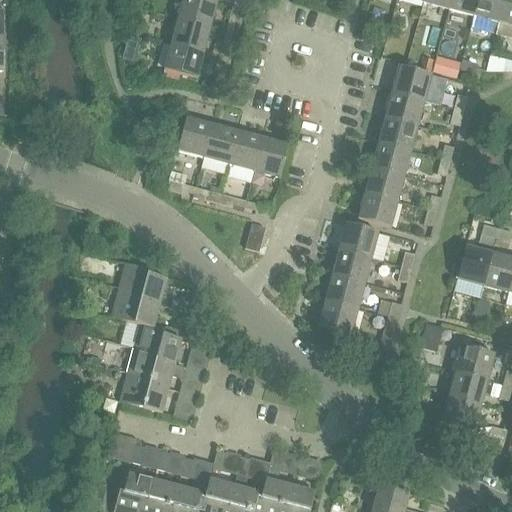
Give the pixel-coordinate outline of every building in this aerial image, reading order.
[(183,0),(178,20),(211,29),(218,3),(204,0),(183,0)] [(234,0),(232,8),(241,11),(244,0),(234,0)] [(345,8),(347,0),(333,0),(332,4),(345,8)] [(450,0),(423,0),(423,5),(448,12),(450,0)] [(450,0),(448,12),(473,18),(477,0),(450,0)] [(504,0),(477,0),(473,18),(498,25),(504,0)] [(511,0),(504,0),(498,25),(511,28),(511,0)] [(241,11),(232,8),(228,22),(237,25),(241,11)] [(178,20),(171,45),(204,54),(211,29),(178,20)] [(223,44),(219,59),(228,61),(232,47),(223,44)] [(164,72),(197,80),(204,54),(171,45),(164,72)] [(443,77),(447,60),(437,57),(433,74),(443,77)] [(228,61),(219,59),(215,73),(224,75),(228,61)] [(398,69),(391,95),(424,103),(431,77),(398,69)] [(391,95),(384,120),(417,129),(424,103),(391,95)] [(463,114),(466,100),(457,97),(453,112),(463,114)] [(463,114),(453,112),(450,126),(459,128),(463,114)] [(203,161),(211,127),(185,120),(176,154),(203,161)] [(377,145),(411,154),(417,129),(384,120),(377,145)] [(203,161),(228,167),(237,134),(211,127),(203,161)] [(237,134),(228,167),(253,174),(262,140),(237,134)] [(262,140),(253,174),(279,181),(288,147),(262,140)] [(377,145),(371,170),(404,179),(411,154),(377,145)] [(449,164),(453,150),(444,148),(440,162),(449,164)] [(449,164),(440,162),(436,176),(446,178),(449,164)] [(371,170),(364,195),(397,204),(404,179),(371,170)] [(183,187),(169,183),(167,193),(181,196),(183,187)] [(218,206),(220,197),(206,193),(204,202),(218,206)] [(390,230),(397,204),(364,195),(357,221),(390,230)] [(220,197),(218,206),(232,210),(234,200),(220,197)] [(436,214),(440,200),(431,198),(427,212),(436,214)] [(269,220),(271,210),(257,206),(255,216),(269,220)] [(436,214),(427,212),(423,226),(432,228),(436,214)] [(265,230),(251,226),(244,251),(258,255),(265,230)] [(378,235),(345,226),(338,253),(371,262),(378,235)] [(497,231),(495,230),(483,227),(481,236),(495,240),(497,231)] [(509,244),(511,235),(497,231),(495,240),(509,244)] [(465,248),(456,282),(453,295),(479,302),(482,289),(491,255),(465,248)] [(371,262),(338,253),(331,278),(364,287),(371,262)] [(410,271),(414,257),(404,254),(401,269),(410,271)] [(511,277),(511,260),(491,255),(482,289),(507,295),(511,277)] [(124,266),(117,291),(141,297),(140,301),(159,306),(165,282),(147,277),(149,273),(124,266)] [(397,283),(406,285),(410,271),(401,269),(397,283)] [(364,287),(331,278),(324,303),(357,312),(364,287)] [(140,327),(153,330),(159,306),(140,301),(141,297),(117,291),(110,320),(139,328),(140,327)] [(187,315),(189,305),(172,300),(170,310),(187,315)] [(357,312),(324,303),(318,328),(351,337),(357,312)] [(387,319),(397,321),(400,307),(391,305),(387,319)] [(384,333),(393,335),(397,321),(387,319),(384,333)] [(442,330),(425,326),(419,350),(435,354),(442,330)] [(140,327),(139,328),(133,351),(156,358),(155,362),(173,367),(180,343),(179,343),(182,333),(164,329),(163,333),(153,330),(140,327)] [(208,350),(191,345),(189,354),(206,359),(208,350)] [(454,374),(487,383),(494,357),(460,349),(454,374)] [(133,351),(126,376),(150,382),(149,386),(167,391),(170,378),(177,380),(183,379),(200,383),(202,374),(185,369),(185,370),(173,367),(155,362),(156,358),(133,351)] [(502,387),(511,390),(511,386),(511,374),(506,373),(502,387)] [(487,383),(454,374),(447,400),(480,408),(487,383)] [(150,382),(126,376),(118,405),(160,416),(167,391),(149,386),(150,382)] [(507,404),(511,390),(502,387),(498,402),(507,404)] [(176,403),(193,408),(196,398),(178,394),(176,403)] [(447,400),(440,426),(473,435),(480,408),(447,400)] [(491,429),(488,439),(503,443),(505,433),(491,429)] [(106,459),(119,462),(125,439),(113,436),(106,459)] [(135,448),(137,443),(125,439),(119,462),(131,466),(135,448)] [(144,450),(135,448),(131,466),(139,468),(144,450)] [(216,454),(212,466),(211,471),(220,474),(225,456),(216,454)] [(278,511),(280,506),(285,507),(290,489),(274,485),(281,456),(273,454),(268,471),(269,472),(266,483),(265,483),(260,500),(257,499),(256,499),(252,511),(278,511)] [(168,457),(159,455),(154,472),(163,474),(168,457)] [(234,490),(233,489),(228,508),(223,506),(221,511),(252,511),(256,499),(257,499),(258,496),(242,491),(249,463),(240,460),(235,478),(237,478),(234,490)] [(305,462),(296,460),(292,478),(301,480),(305,462)] [(188,481),(192,463),(183,461),(178,478),(188,481)] [(113,511),(139,511),(143,501),(147,502),(152,483),(127,477),(122,495),(118,494),(113,511)] [(139,511),(165,511),(167,507),(171,508),(176,490),(152,483),(147,502),(143,501),(139,511)] [(196,511),(221,511),(223,506),(228,508),(233,489),(208,483),(204,501),(200,500),(196,511)] [(309,511),(314,495),(290,489),(285,507),(280,506),(278,511),(309,511)] [(378,489),(371,511),(403,511),(408,496),(378,489)] [(167,507),(165,511),(196,511),(200,500),(201,496),(176,490),(171,508),(167,507)]
